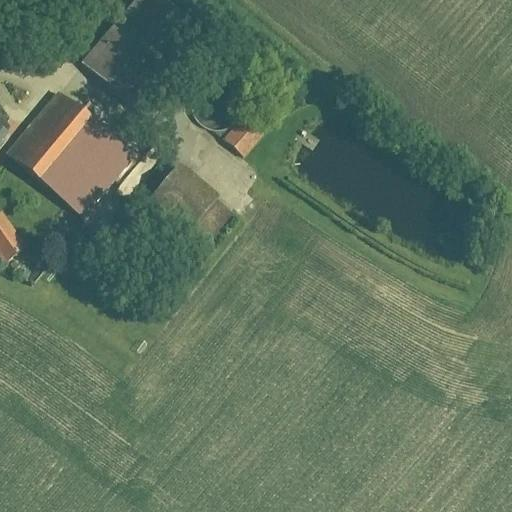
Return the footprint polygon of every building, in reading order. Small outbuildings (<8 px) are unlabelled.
[(161,0),(133,0),(77,65),(128,109),(196,30),(161,0)] [(57,108),(15,160),(47,185),(89,133),(57,108)] [(232,128),(241,135),(252,122),(244,115),(232,128)] [(241,137),(231,129),(220,142),(242,161),(264,134),(252,124),(241,137)] [(174,175),(152,205),(193,236),(215,206),(174,175)] [(0,214),(0,263),(22,254),(4,213),(0,214)]
